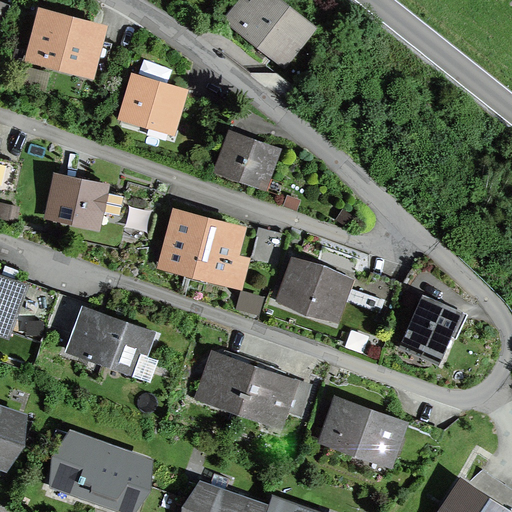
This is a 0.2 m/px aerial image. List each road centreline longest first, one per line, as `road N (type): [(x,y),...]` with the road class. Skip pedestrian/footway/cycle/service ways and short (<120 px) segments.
road 1 (residential): [(0,241),(447,403),(491,393),(504,364),(504,336),(471,283),(122,0)]
road 2 (tertiary): [(368,0),(511,112)]
